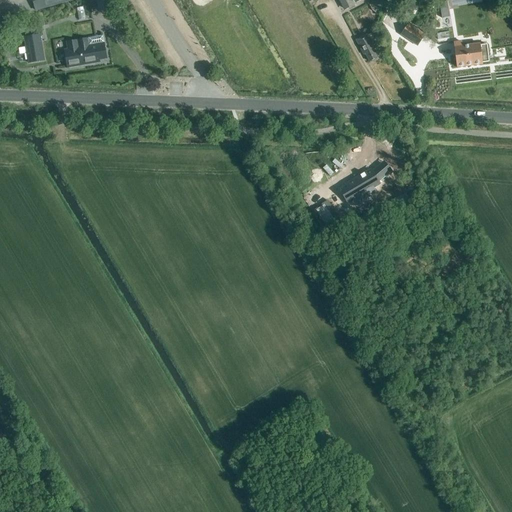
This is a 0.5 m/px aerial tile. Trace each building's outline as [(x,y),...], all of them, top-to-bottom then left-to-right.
[(31,0),(35,12),(75,0),(31,0)] [(96,0),(99,12),(112,10),(109,0),(96,0)] [(339,0),(345,9),(355,4),(354,3),(359,0),(339,0)] [(447,1),(439,3),(442,18),(449,17),(447,1)] [(372,18),(366,5),(353,11),(360,24),(372,18)] [(0,21),(13,18),(10,6),(0,8),(0,21)] [(78,19),(86,19),(84,6),(77,7),(78,19)] [(418,46),(426,35),(409,24),(401,35),(418,46)] [(379,43),(373,33),(368,36),(367,34),(356,40),(363,53),(364,53),(369,62),(377,58),(372,48),(374,48),(373,46),(379,43)] [(44,61),(40,35),(24,38),(28,63),(44,61)] [(89,47),(88,40),(65,44),(67,50),(65,50),(69,68),(100,62),(100,60),(106,59),(103,44),(89,47)] [(462,41),(453,42),(455,51),(457,68),(483,65),(482,63),(489,63),(487,45),(487,44),(480,45),(480,44),(478,44),(478,45),(462,47),(462,41)] [(380,147),(383,163),(400,160),(396,144),(380,147)] [(397,171),(390,162),(379,171),(378,169),(351,184),(359,198),(385,183),(384,181),(397,171)] [(323,231),(329,227),(329,226),(325,220),(329,217),(333,223),(340,219),(328,201),(321,205),(325,211),(321,214),(317,208),(311,212),(323,231)]
